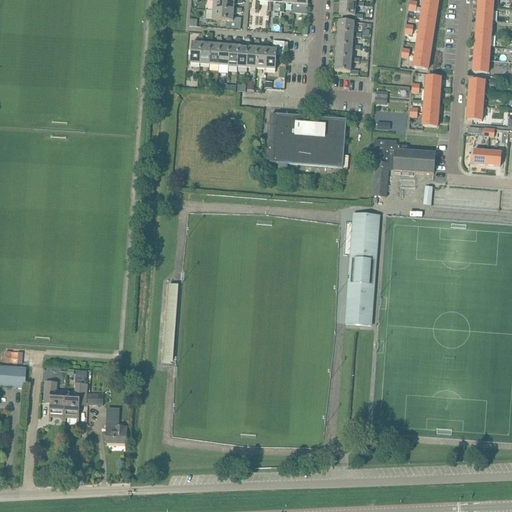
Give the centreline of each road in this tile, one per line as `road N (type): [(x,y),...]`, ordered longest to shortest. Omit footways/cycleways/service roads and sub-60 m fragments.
road 1 (unclassified): [(0,496),(511,477)]
road 2 (residential): [(511,185),(450,180),(464,0)]
road 3 (residential): [(370,99),(311,94),(318,0)]
